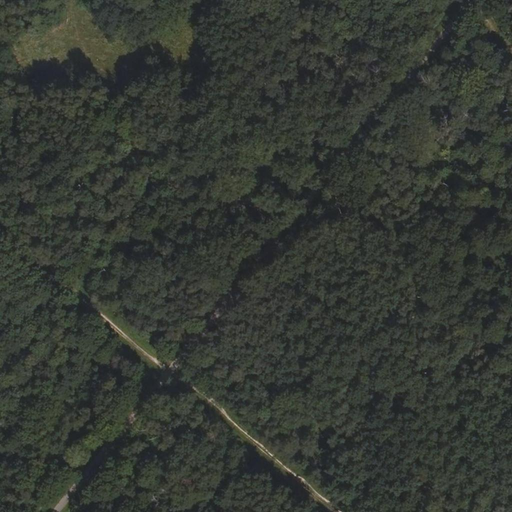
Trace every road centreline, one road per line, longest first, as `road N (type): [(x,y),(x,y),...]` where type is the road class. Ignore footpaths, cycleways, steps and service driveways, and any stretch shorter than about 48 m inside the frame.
road 1 (track): [(57,511),(470,0)]
road 2 (track): [(0,228),(330,511)]
